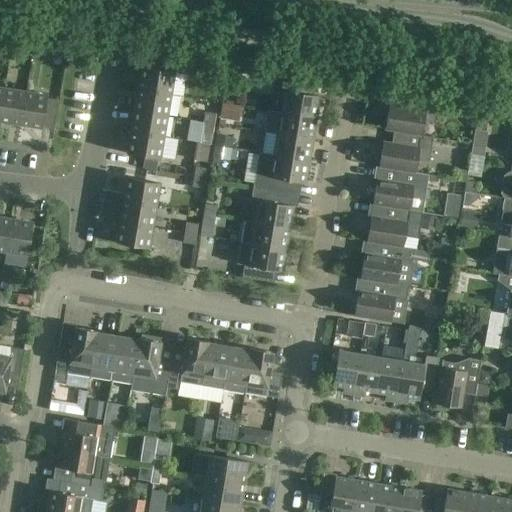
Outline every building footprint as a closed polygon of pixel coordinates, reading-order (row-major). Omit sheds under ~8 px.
[(36,54),(38,43),(24,41),(22,52),(36,54)] [(38,43),(36,54),(49,56),(51,45),(38,43)] [(143,67),(139,89),(170,94),(174,73),(181,74),(183,62),(160,58),(158,70),(143,67)] [(225,80),(227,69),(214,67),(212,78),(225,80)] [(286,91),(282,113),(314,119),(318,96),(306,94),(308,82),(283,78),(281,91),(286,91)] [(135,110),(167,116),(170,94),(139,89),(135,110)] [(0,120),(21,124),(26,93),(4,90),(0,115),(0,120)] [(47,97),(26,93),(21,124),(42,128),(47,97)] [(399,132),(420,135),(422,123),(424,123),(427,123),(429,123),(432,121),(434,120),(436,117),(437,116),(440,101),(402,94),(402,95),(405,96),(403,107),(389,104),(385,130),(399,132)] [(222,102),(219,118),(238,121),(241,106),(222,102)] [(167,116),(135,110),(132,132),(163,137),(167,116)] [(278,135),(310,140),(314,119),(282,113),(267,111),(264,132),(278,135)] [(204,112),(203,122),(213,124),(215,114),(204,112)] [(213,124),(203,122),(201,132),(211,134),(213,124)] [(15,142),(40,146),(43,128),(17,124),(15,142)] [(159,159),(163,137),(132,132),(128,154),(159,159)] [(383,142),(379,167),(393,169),(402,170),(414,173),(416,161),(429,163),(433,137),(420,135),(399,132),(397,144),(383,142)] [(216,135),(214,146),(231,149),(233,138),(216,135)] [(275,156),(307,161),(310,140),(278,135),(275,156)] [(196,143),(193,160),(207,163),(210,145),(196,143)] [(484,146),(472,144),(471,155),(482,157),(484,146)] [(214,146),(212,157),(229,160),(229,159),(236,160),(237,151),(231,150),(231,149),(214,146)] [(253,188),(290,194),(292,181),(303,183),(307,161),(275,156),(259,153),(253,188)] [(504,198),(505,198),(511,199),(511,160),(511,161),(510,172),(508,172),(503,176),(500,194),(504,198)] [(193,177),(204,179),(206,169),(195,167),(193,177)] [(377,179),(373,204),(394,207),(408,210),(422,212),(427,181),(437,182),(438,176),(428,175),(414,173),(402,170),(393,169),(391,181),(377,179)] [(466,181),(468,171),(456,169),(454,180),(466,182),(466,181)] [(204,179),(193,177),(192,188),(202,189),(204,179)] [(124,200),(155,205),(159,183),(128,178),(124,200)] [(478,183),(466,181),(466,182),(464,192),(476,194),(478,183)] [(244,198),(240,220),(245,221),(256,223),(288,228),(292,206),(288,206),(280,204),(282,192),(253,188),(251,199),(244,198)] [(511,199),(505,198),(501,223),(511,225),(509,237),(511,237),(511,199)] [(124,200),(121,222),(152,227),(155,205),(124,200)] [(203,214),(215,216),(217,206),(205,204),(203,214)] [(371,216),(367,241),(389,245),(402,247),(404,236),(416,239),(418,239),(422,212),(408,210),(394,207),(392,220),(371,216)] [(473,212),(462,210),(459,227),(471,229),(473,212)] [(215,216),(203,214),(201,224),(213,226),(215,216)] [(437,216),(422,214),(420,227),(434,230),(437,216)] [(0,250),(6,251),(11,221),(0,218),(0,250)] [(11,221),(6,251),(28,255),(33,224),(11,221)] [(243,232),(241,243),(252,244),(284,250),(288,228),(256,223),(245,221),(243,232)] [(148,249),(152,227),(121,222),(117,244),(148,249)] [(186,223),(184,233),(195,235),(197,224),(186,223)] [(195,235),(184,233),(183,243),(193,245),(195,235)] [(511,237),(509,237),(497,235),(493,273),(511,275),(511,237)] [(241,243),(237,264),(244,265),(242,277),(267,282),(269,270),(281,271),(284,250),(252,244),(241,243)] [(365,253),(361,279),(375,281),(383,283),(396,285),(408,287),(413,260),(415,249),(402,247),(389,245),(387,257),(365,253)] [(406,300),(408,287),(383,283),(381,294),(358,291),(354,316),(389,322),(393,298),(406,300)] [(437,283),(436,291),(446,293),(447,285),(437,283)] [(459,292),(447,290),(445,303),(456,305),(459,292)] [(10,293),(0,291),(0,304),(8,305),(10,293)] [(489,311),(478,309),(476,321),(487,323),(489,311)] [(490,311),(483,346),(497,349),(503,313),(490,311)] [(441,319),(430,317),(428,330),(439,332),(441,319)] [(375,324),(365,322),(363,334),(372,336),(375,324)] [(408,329),(406,341),(417,343),(419,326),(409,325),(408,329)] [(96,332),(97,332),(97,331),(75,327),(71,346),(59,344),(55,369),(67,371),(67,375),(88,378),(96,332)] [(118,336),(97,332),(96,332),(88,378),(109,382),(118,336)] [(138,339),(118,336),(109,382),(130,385),(139,339),(138,339)] [(166,388),(170,363),(158,361),(161,342),(138,338),(138,339),(139,339),(130,385),(131,385),(130,390),(165,396),(167,388),(166,388)] [(182,365),(170,363),(166,388),(167,388),(179,390),(181,382),(202,386),(209,343),(209,342),(187,338),(182,365)] [(202,386),(223,389),(230,346),(209,343),(202,386)] [(0,399),(1,399),(2,393),(5,394),(7,382),(18,384),(24,350),(4,346),(0,345),(0,399)] [(230,346),(223,389),(245,393),(251,350),(230,346)] [(251,350),(245,393),(278,398),(282,374),(270,372),(273,352),(251,349),(251,350)] [(342,392),(353,394),(360,354),(338,350),(332,385),(343,386),(342,392)] [(376,392),(382,358),(360,354),(353,394),(365,396),(365,390),(376,392)] [(403,361),(396,401),(407,403),(408,397),(419,399),(421,387),(433,389),(438,357),(426,355),(425,365),(403,361)] [(396,401),(403,361),(382,358),(376,392),(385,394),(384,399),(396,401)] [(463,387),(475,389),(476,384),(476,383),(480,360),(468,358),(466,372),(441,368),(435,404),(460,408),(463,387)] [(478,384),(488,385),(489,385),(490,379),(486,374),(480,373),(478,384)] [(476,383),(476,384),(475,389),(474,395),(486,397),(488,385),(476,383)] [(214,421),(196,418),(193,438),(211,441),(214,421)] [(115,427),(105,425),(71,420),(69,432),(65,431),(62,450),(110,458),(113,439),(115,427)] [(217,439),(272,441),(273,422),(218,420),(217,439)] [(103,488),(104,488),(110,458),(62,450),(59,468),(73,470),(71,482),(103,488)] [(206,476),(206,477),(240,483),(241,475),(245,476),(247,462),(197,453),(197,455),(195,456),(194,458),(196,460),(194,474),(206,476)] [(154,455),(152,468),(160,470),(162,456),(154,455)] [(160,470),(152,468),(150,482),(158,483),(160,470)] [(206,477),(202,499),(240,505),(242,491),(239,491),(240,483),(206,477)] [(351,511),(357,480),(335,477),(331,498),(320,496),(317,511),(351,511)] [(373,511),(378,484),(357,480),(351,511),(373,511)] [(101,502),(103,488),(71,482),(61,481),(59,493),(49,491),(46,509),(62,511),(90,511),(92,500),(101,502)] [(395,511),(399,488),(378,484),(373,511),(395,511)] [(399,488),(395,511),(430,511),(418,510),(421,491),(399,488)] [(464,511),(468,493),(446,489),(444,500),(434,498),(432,511),(464,511)] [(486,511),(489,496),(468,493),(464,511),(486,511)] [(508,511),(511,500),(489,496),(486,511),(508,511)] [(141,511),(143,501),(129,498),(126,511),(141,511)] [(238,511),(240,505),(202,499),(199,511),(238,511)]
